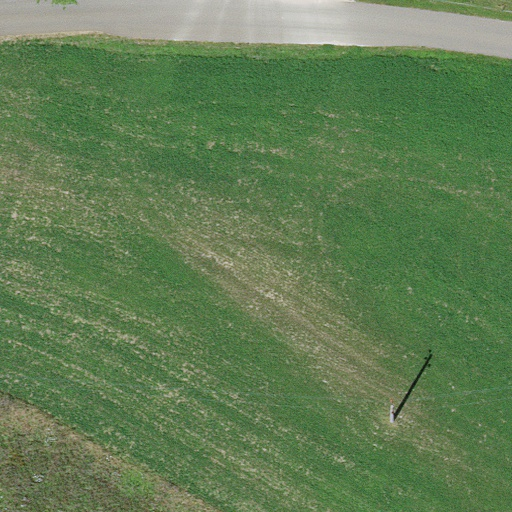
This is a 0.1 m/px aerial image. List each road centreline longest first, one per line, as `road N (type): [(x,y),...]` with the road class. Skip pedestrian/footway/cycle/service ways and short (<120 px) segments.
road 1 (unclassified): [(511,51),(243,4)]
road 2 (unclassified): [(0,17),(243,4)]
